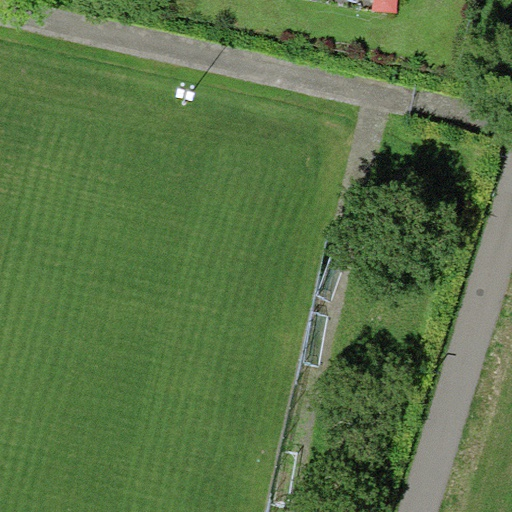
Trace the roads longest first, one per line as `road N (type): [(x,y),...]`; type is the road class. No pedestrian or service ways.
road 1 (unknown): [(0,4),(511,118)]
road 2 (residential): [(412,511),(511,182)]
